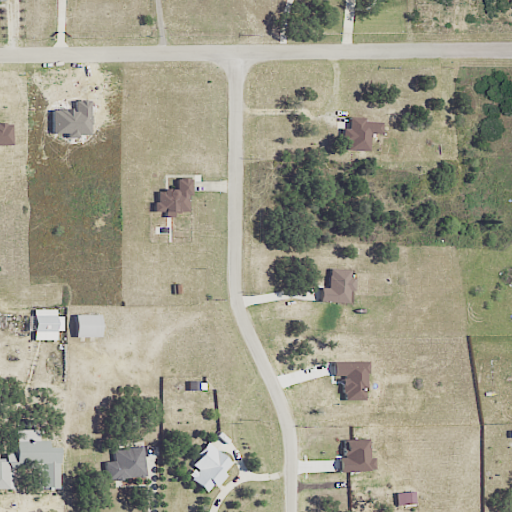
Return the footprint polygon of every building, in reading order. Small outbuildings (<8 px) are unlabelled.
[(384,120),(351,118),(350,130),(348,130),(346,148),(370,150),(371,133),(383,135),(384,120)] [(0,145),(13,145),(12,122),(0,122),(0,145)] [(177,189),(157,189),(157,211),(166,211),(166,216),(176,216),(176,210),(191,210),(191,177),(177,177),(177,189)] [(356,277),(351,276),(351,269),(330,268),(330,287),(322,287),(321,301),(350,302),(350,291),(355,291),(356,277)] [(34,339),(57,339),(57,330),(63,330),(64,315),(57,315),(57,309),(35,308),(34,339)] [(102,336),(101,313),(75,314),(76,337),(102,336)] [(334,361),(335,376),(343,375),(344,399),(368,399),(367,361),(334,361)] [(59,488),(59,447),(48,447),(48,440),(38,440),(38,430),(16,430),(16,453),(6,453),(6,461),(0,461),(0,488),(13,488),(13,464),(40,464),(40,488),(59,488)] [(370,438),(344,439),(344,458),(341,458),(341,471),(375,470),(375,457),(370,457),(370,438)] [(228,474),(225,471),(233,461),(209,442),(191,463),(196,467),(189,476),(208,491),(213,484),(217,487),(228,474)] [(144,447),(114,448),(115,460),(106,461),(107,479),(146,477),(144,447)] [(397,492),(397,504),(416,503),(415,491),(397,492)]
